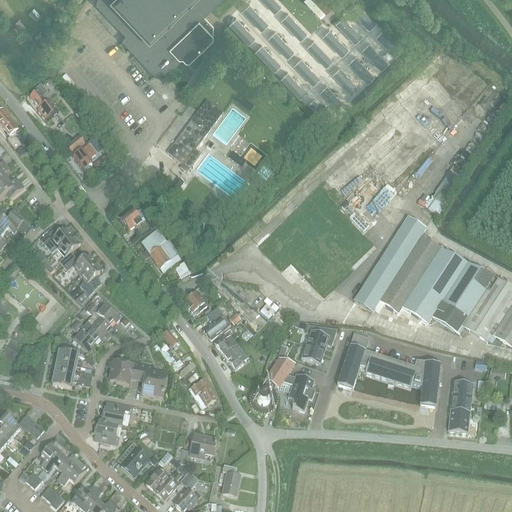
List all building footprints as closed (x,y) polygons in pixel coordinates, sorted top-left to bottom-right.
[(97,5),(98,6),(101,9),(107,16),(126,36),(122,40),(148,68),(153,72),(164,73),(171,66),(174,66),(179,61),(179,58),(183,58),(186,61),(189,62),(204,47),(213,39),(213,26),(204,17),(221,0),(97,0),(97,1),(97,5)] [(316,0),(326,10),(337,0),(316,0)] [(165,73),(160,77),(162,80),(167,86),(171,83),(172,82),(169,78),(166,75),(165,73)] [(66,76),(63,79),(70,88),(74,85),(66,76)] [(46,123),(58,113),(45,95),(41,98),(37,93),(30,98),(39,111),(38,112),(46,123)] [(0,124),(10,137),(17,131),(19,129),(2,109),(0,110),(0,124)] [(168,153),(167,154),(183,166),(180,170),(186,175),(201,155),(196,151),(207,135),(206,134),(212,126),(198,115),(192,123),(190,122),(168,153)] [(71,156),(84,145),(79,138),(65,149),(71,156)] [(23,148),(17,153),(20,158),(28,152),(24,147),(23,148)] [(89,161),(95,156),(87,147),(72,158),(83,172),(92,165),(89,161)] [(107,156),(97,163),(101,169),(111,161),(107,156)] [(6,167),(0,171),(0,185),(7,180),(4,176),(10,172),(6,167)] [(178,179),(167,193),(174,198),(185,184),(178,179)] [(7,180),(0,185),(0,199),(6,195),(9,200),(24,189),(17,180),(10,185),(7,180)] [(425,209),(432,214),(437,218),(447,205),(435,195),(425,209)] [(139,221),(143,218),(138,211),(134,214),(131,209),(118,219),(129,233),(141,223),(139,221)] [(18,227),(23,221),(12,212),(7,218),(18,227)] [(0,232),(4,235),(8,231),(14,235),(17,231),(0,217),(0,232)] [(379,304),(421,238),(426,230),(408,218),(354,303),(372,315),(379,304)] [(54,245),(58,250),(73,237),(66,228),(55,238),(51,234),(41,242),(48,250),(54,245)] [(166,245),(158,235),(141,247),(160,272),(161,273),(164,276),(181,263),(178,258),(179,258),(168,244),(166,245)] [(59,263),(63,268),(73,260),(70,255),(81,246),(73,237),(58,250),(65,259),(59,263)] [(421,238),(379,304),(398,316),(403,310),(402,310),(421,281),(440,251),(421,238)] [(402,310),(403,310),(427,326),(432,319),(459,337),(464,330),(487,345),(492,337),(511,350),(511,288),(440,251),(421,281),(402,310)] [(73,260),(63,268),(67,273),(73,268),(80,277),(96,263),(89,254),(77,264),(73,260)] [(80,277),(84,282),(80,288),(89,299),(98,290),(101,287),(95,279),(103,272),(96,263),(80,277)] [(174,270),(180,282),(190,277),(184,265),(174,270)] [(200,314),(206,308),(203,304),(204,303),(197,294),(184,304),(193,315),(197,311),(200,314)] [(89,310),(110,328),(115,322),(117,324),(120,321),(103,306),(98,312),(92,306),(89,310)] [(88,323),(105,338),(108,335),(105,333),(110,328),(89,310),(86,313),(92,319),(88,323)] [(206,319),(213,327),(204,334),(211,342),(231,326),(223,318),(217,310),(206,319)] [(236,316),(229,322),(234,328),(241,322),(236,316)] [(123,321),(121,324),(125,328),(129,324),(125,320),(123,321)] [(74,327),(95,345),(100,340),(102,342),(105,338),(88,323),(83,329),(77,323),(74,327)] [(90,350),(95,345),(74,327),(71,330),(77,336),(73,341),(90,356),(93,352),(90,350)] [(309,336),(305,347),(325,353),(327,348),(332,349),(337,332),(309,328),(306,336),(309,336)] [(173,349),(179,344),(169,331),(162,336),(173,349)] [(354,336),(337,388),(352,393),(358,374),(411,392),(412,388),(421,390),(419,408),(436,410),(440,367),(417,363),(415,369),(366,353),(369,341),(354,336)] [(223,340),(215,347),(224,359),(238,349),(229,338),(225,342),(223,340)] [(301,361),(320,367),(325,353),(305,347),(301,361)] [(238,349),(224,359),(234,372),(243,365),(247,361),(238,349)] [(59,353),(57,365),(76,368),(81,370),(82,365),(77,364),(78,357),(59,353)] [(93,368),(95,366),(88,359),(85,363),(90,367),(93,368)] [(292,388),(288,400),(289,401),(290,402),(291,403),(292,403),(292,404),(292,405),(293,406),(293,407),(293,408),(293,409),(292,411),(304,415),(308,402),(312,403),(315,394),(312,392),(315,384),(295,377),(295,380),(288,377),(295,367),(279,361),(265,382),(281,388),(283,385),(292,388)] [(180,362),(172,369),(175,373),(183,367),(180,362)] [(130,381),(137,382),(140,365),(133,364),(132,368),(114,364),(110,383),(129,387),(130,381)] [(476,364),(475,370),(477,372),(486,373),(487,365),(476,364)] [(57,365),(55,375),(79,380),(79,381),(91,384),(92,378),(80,375),(80,376),(75,375),(76,368),(57,365)] [(153,368),(140,365),(137,382),(144,383),(141,396),(162,400),(167,377),(152,374),(153,368)] [(78,387),(90,390),(91,384),(79,381),(79,380),(55,375),(52,387),(71,391),(73,384),(78,385),(78,387)] [(206,409),(217,402),(208,386),(205,381),(191,389),(196,398),(199,396),(206,409)] [(453,384),(450,412),(470,415),(473,386),(453,384)] [(255,403),(255,404),(255,406),(256,407),(256,409),(257,411),(259,412),(261,413),(262,414),(264,413),(266,413),(267,412),(269,411),(270,410),(271,409),(271,407),(271,405),(271,403),(270,401),(269,399),(268,398),(266,397),(265,397),(264,397),(262,397),(261,397),(259,398),(258,399),(257,400),(256,401),(256,402),(255,403)] [(106,411),(103,425),(118,428),(122,429),(124,415),(128,416),(129,410),(112,406),(111,412),(106,411)] [(450,412),(448,434),(468,436),(470,415),(450,412)] [(19,426),(24,430),(31,421),(27,417),(19,426)] [(0,427),(14,439),(21,430),(7,418),(2,423),(0,420),(0,427)] [(31,421),(24,430),(28,434),(32,429),(36,425),(31,421)] [(115,441),(118,428),(103,425),(99,424),(96,438),(101,439),(100,444),(117,448),(119,442),(115,441)] [(32,429),(41,437),(45,432),(36,425),(32,429)] [(0,441),(7,447),(14,439),(0,427),(0,441)] [(28,434),(37,441),(41,437),(32,429),(28,434)] [(216,448),(216,446),(215,446),(216,442),(194,437),(190,459),(203,461),(204,457),(212,458),(215,448),(216,448)] [(41,468),(45,471),(62,451),(57,446),(59,444),(56,442),(41,458),(46,462),(41,468)] [(30,443),(25,449),(31,453),(35,448),(30,443)] [(132,479),(146,463),(137,455),(140,451),(133,445),(125,455),(130,459),(121,470),(132,479)] [(23,449),(19,454),(25,459),(29,455),(23,449)] [(62,451),(45,471),(48,474),(53,468),(58,472),(72,456),(69,454),(68,455),(62,451)] [(99,451),(98,456),(102,460),(109,453),(99,451)] [(186,467),(189,453),(182,452),(179,466),(186,467)] [(164,470),(173,460),(167,455),(158,465),(164,470)] [(72,456),(58,472),(62,476),(57,482),(61,485),(79,465),(73,460),(75,458),(72,456)] [(154,459),(150,464),(155,468),(159,463),(154,459)] [(79,465),(61,485),(64,488),(69,482),(74,487),(89,471),(85,468),(84,469),(79,465)] [(236,471),(231,470),(224,468),(222,475),(227,476),(222,497),(236,500),(241,478),(235,477),(236,471)] [(154,496),(155,496),(167,482),(162,477),(165,474),(162,471),(158,474),(146,489),(149,492),(148,493),(153,497),(154,496)] [(180,484),(185,488),(194,478),(189,474),(180,484)] [(29,480),(25,484),(30,488),(38,479),(34,475),(29,480)] [(24,476),(20,480),(25,485),(25,484),(29,480),(24,476)] [(194,478),(185,488),(190,493),(199,483),(194,478)] [(38,479),(30,488),(35,492),(43,483),(38,479)] [(71,505),(79,511),(105,483),(100,479),(92,488),(94,489),(88,494),(83,490),(71,505)] [(167,482),(155,496),(156,497),(155,499),(159,502),(160,501),(164,505),(177,490),(179,487),(176,484),(173,487),(167,482)] [(105,483),(79,511),(93,511),(100,505),(95,501),(101,495),(102,496),(109,487),(105,483)] [(42,498),(43,499),(46,502),(54,493),(50,489),(42,498)] [(54,493),(46,502),(51,506),(59,497),(54,493)] [(100,505),(93,511),(108,511),(121,497),(117,493),(109,502),(110,503),(105,509),(100,505)] [(184,511),(187,509),(190,511),(195,511),(196,511),(193,509),(201,499),(197,496),(194,499),(187,493),(174,508),(179,511),(184,511)] [(121,497),(108,511),(114,511),(117,509),(118,510),(126,501),(121,497)]
